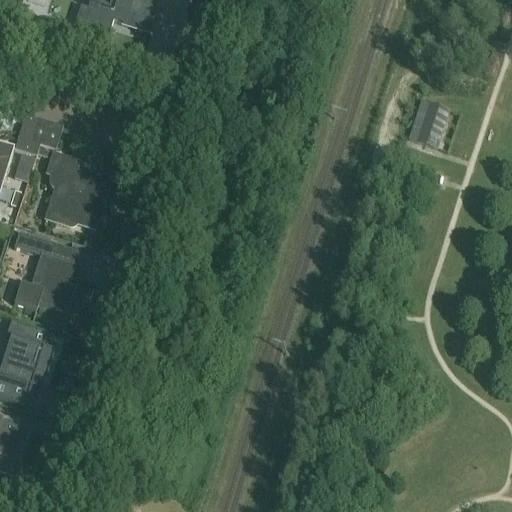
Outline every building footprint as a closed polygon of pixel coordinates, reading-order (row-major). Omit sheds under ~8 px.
[(92,0),(90,7),(89,7),(88,11),(97,14),(91,33),(106,37),(110,26),(112,27),(113,24),(126,28),(134,1),(129,0),(92,0)] [(421,104),(409,143),(417,145),(438,152),(450,113),(421,104)] [(63,130),(25,118),(15,153),(27,157),(27,155),(51,162),(54,152),(56,153),(63,130)] [(0,187),(11,152),(0,148),(0,187)] [(113,177),(53,158),(47,178),(51,179),(50,182),(50,187),(52,191),(55,192),(45,224),(69,231),(71,231),(74,230),(77,227),(93,232),(101,209),(102,210),(113,177)] [(39,308),(67,317),(79,282),(73,280),(81,257),(17,236),(13,251),(40,260),(31,290),(21,287),(14,309),(36,316),(39,308)] [(0,378),(0,403),(24,411),(31,390),(42,394),(52,364),(55,354),(44,350),(48,337),(11,325),(6,338),(14,343),(3,379),(0,378)] [(14,426),(0,421),(0,474),(14,479),(29,437),(12,431),(14,426)]
